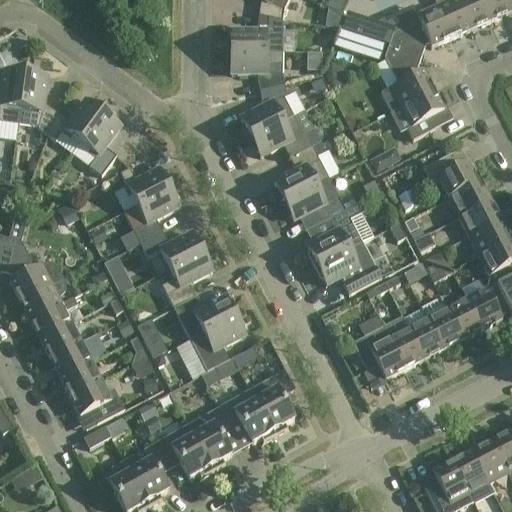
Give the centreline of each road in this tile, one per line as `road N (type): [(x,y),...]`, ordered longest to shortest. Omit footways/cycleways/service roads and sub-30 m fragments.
road 1 (residential): [(365,452),(194,124)]
road 2 (residential): [(194,124),(150,104),(21,9),(0,22)]
road 3 (residential): [(0,345),(81,511)]
road 4 (residential): [(365,452),(511,375)]
road 5 (residential): [(356,457),(330,457),(230,511)]
road 6 (residential): [(511,164),(474,86),(482,69),(511,57)]
road 7 (residential): [(193,0),(194,124)]
